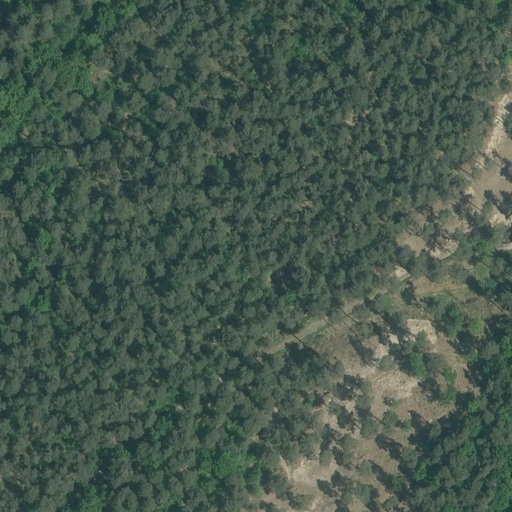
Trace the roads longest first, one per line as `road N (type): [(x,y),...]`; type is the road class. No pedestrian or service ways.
road 1 (track): [(217,386),(330,310),(511,217)]
road 2 (track): [(0,125),(131,0)]
road 3 (track): [(58,511),(167,421)]
